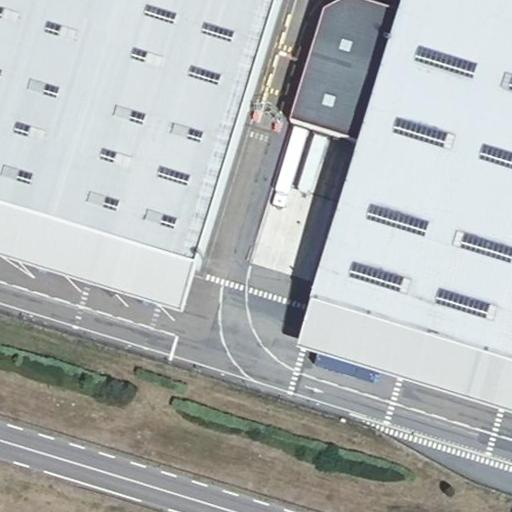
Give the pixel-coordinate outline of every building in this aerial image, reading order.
[(0,0),(0,201),(205,265),(286,0),(0,0)] [(359,142),(399,13),(360,0),(342,0),(323,11),(290,120),(359,142)] [(511,0),(402,0),(399,13),(359,142),(310,302),(511,363),(511,0)] [(205,265),(0,201),(0,256),(188,314),(205,265)] [(511,363),(310,302),(297,348),(511,413),(511,363)]
